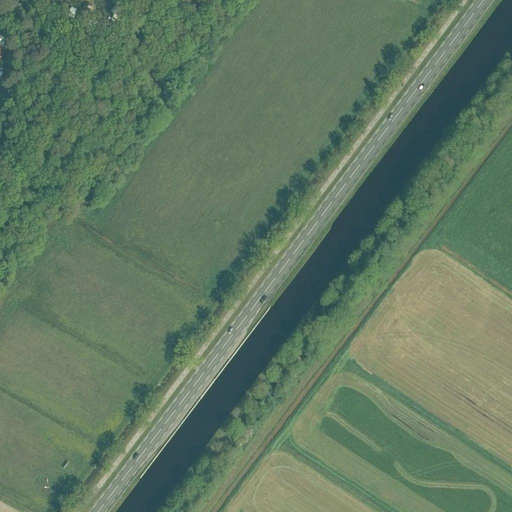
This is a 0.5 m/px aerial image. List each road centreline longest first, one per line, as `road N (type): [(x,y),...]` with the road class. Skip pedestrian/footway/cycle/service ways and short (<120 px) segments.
road 1 (primary): [(97,511),(483,0)]
road 2 (track): [(511,58),(165,511)]
road 3 (track): [(150,0),(0,224)]
